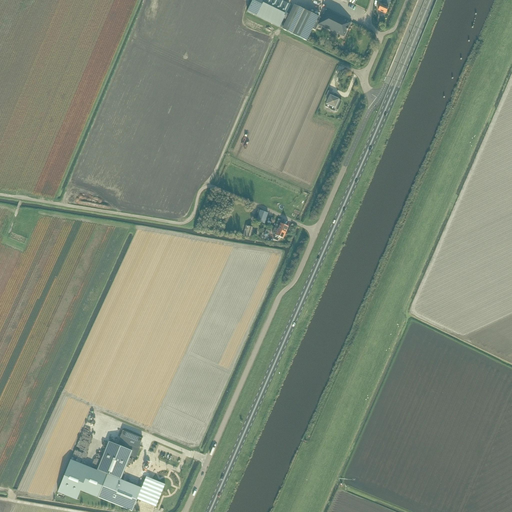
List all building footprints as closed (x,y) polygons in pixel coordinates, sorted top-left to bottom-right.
[(287,21),(290,15),(286,13),(289,5),(279,0),(252,0),(247,12),(278,27),(283,18),(285,20),(287,21)] [(378,3),(377,7),(379,8),(378,10),(385,14),(388,8),(388,7),(391,0),(382,0),(381,4),(378,3)] [(321,18),(309,12),(295,5),(290,15),(287,21),(283,29),(306,41),(312,29),(315,30),(318,24),(344,37),(351,22),(346,20),(326,10),(324,14),(323,14),(321,18)] [(332,97),(333,94),(329,92),(326,98),(329,99),(327,104),(332,106),(331,109),(336,111),(338,109),(341,101),(332,97)] [(280,223),(277,222),(275,228),(286,233),(288,227),(280,223)] [(256,228),(249,226),(246,226),(244,236),(247,237),(248,236),(251,237),(251,236),(254,237),(256,228)] [(273,231),(272,234),(275,235),(274,239),(278,241),(280,237),(283,239),(286,233),(275,228),(273,231)] [(108,442),(97,470),(108,474),(108,475),(108,474),(121,479),(130,456),(132,452),(129,450),(131,445),(138,448),(139,446),(142,438),(123,430),(117,445),(108,442)] [(138,448),(131,445),(129,450),(132,452),(130,456),(135,458),(139,449),(138,448)] [(71,459),(58,492),(77,500),(80,491),(98,497),(97,498),(98,498),(132,511),(137,499),(145,502),(156,507),(165,484),(146,476),(141,488),(131,484),(121,479),(108,474),(108,475),(108,474),(97,470),(71,459)]
